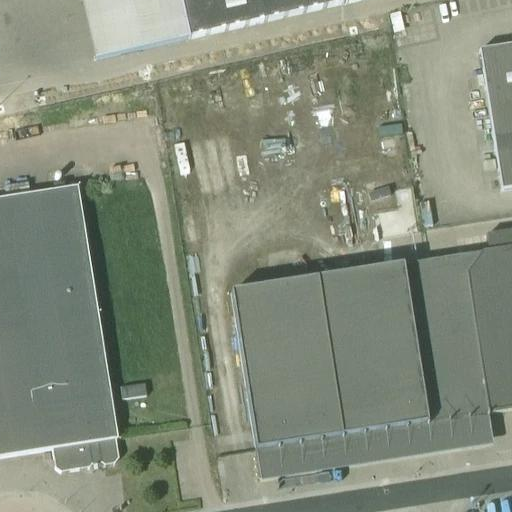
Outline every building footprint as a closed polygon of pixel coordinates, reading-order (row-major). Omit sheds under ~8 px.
[(80,0),(94,60),(344,5),(367,0),(80,0)] [(511,46),(479,52),(500,191),(511,189),(511,46)] [(77,188),(0,200),(0,459),(51,451),(54,471),(59,475),(89,470),(91,467),(101,466),(104,468),(114,466),(118,461),(115,442),(116,442),(77,188)] [(511,232),(486,237),(488,253),(230,294),(255,452),(426,425),(409,317),(470,307),(487,415),(511,411),(511,232)] [(121,400),(146,396),(145,386),(119,390),(121,400)]
